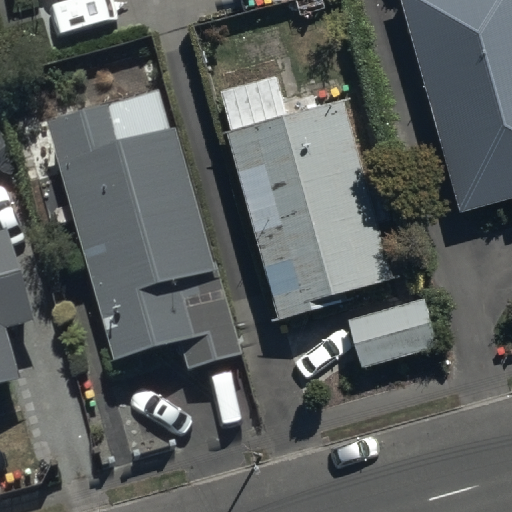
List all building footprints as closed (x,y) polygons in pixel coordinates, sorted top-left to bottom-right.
[(511,0),(409,0),(468,215),(511,202),(511,0)] [(235,134),(230,135),(278,324),(362,303),(358,288),(398,278),(354,102),(292,117),(283,79),(225,93),(235,134)] [(159,95),(46,128),(114,367),(179,348),(187,376),(242,360),(178,134),(171,136),(159,95)] [(0,383),(18,379),(5,334),(33,327),(7,236),(0,238),(0,383)] [(427,296),(350,321),(368,374),(445,351),(427,296)]
